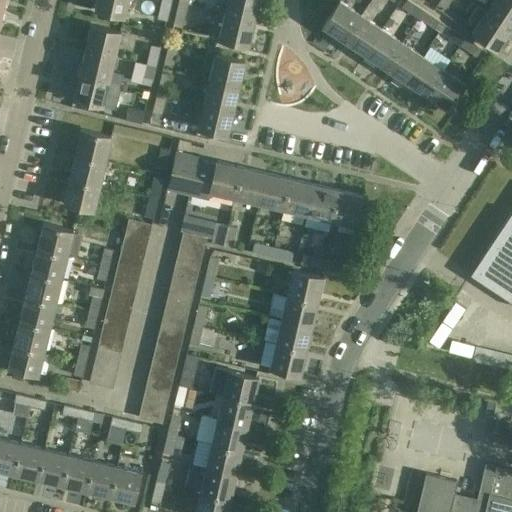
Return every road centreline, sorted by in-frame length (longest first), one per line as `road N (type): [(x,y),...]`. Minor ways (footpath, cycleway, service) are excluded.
road 1 (unknown): [(0,383),(138,418),(205,142)]
road 2 (residential): [(307,511),(343,358),(456,184)]
road 3 (residential): [(0,196),(48,0)]
road 4 (residential): [(390,144),(261,113)]
